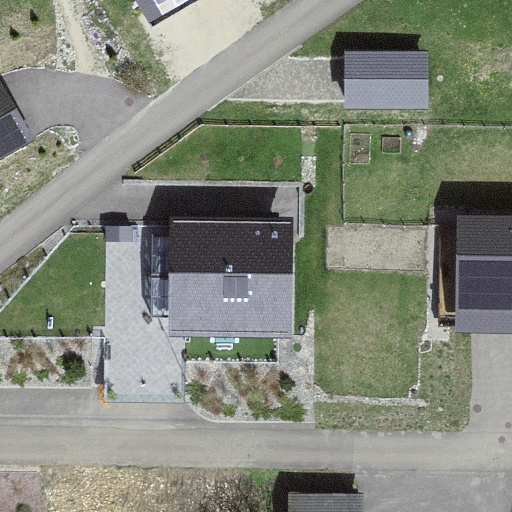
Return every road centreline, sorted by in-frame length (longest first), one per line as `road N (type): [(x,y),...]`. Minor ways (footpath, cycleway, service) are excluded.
road 1 (residential): [(0,438),(511,453)]
road 2 (residential): [(0,258),(343,0)]
